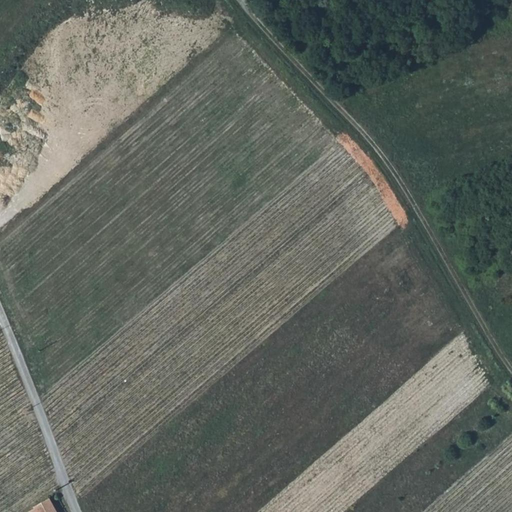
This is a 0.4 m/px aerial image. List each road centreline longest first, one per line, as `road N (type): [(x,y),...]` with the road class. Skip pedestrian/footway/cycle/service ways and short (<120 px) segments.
road 1 (track): [(511,369),(402,182),(236,0)]
road 2 (unclassified): [(0,314),(75,511)]
